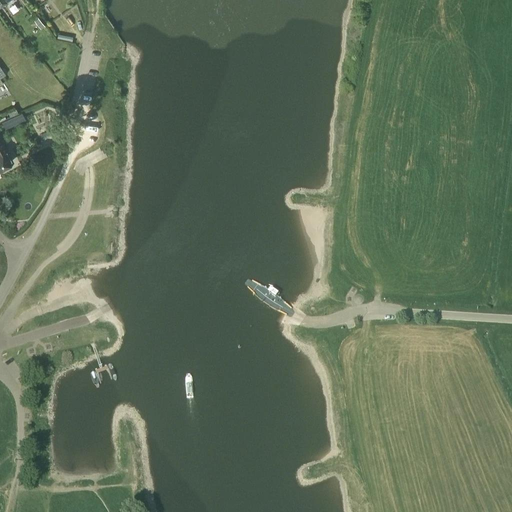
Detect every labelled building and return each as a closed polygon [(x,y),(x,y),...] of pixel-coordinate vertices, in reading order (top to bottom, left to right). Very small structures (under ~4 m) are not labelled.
[(14,0),(5,0),(2,2),(7,12),(18,5),(14,0)] [(44,27),(38,19),(35,22),(41,29),(44,27)] [(5,106),(7,113),(15,111),(14,104),(5,106)] [(18,122),(25,119),(21,112),(14,115),(18,122)] [(0,172),(3,171),(4,167),(11,162),(7,154),(8,153),(1,140),(3,139),(0,133),(0,172)]
